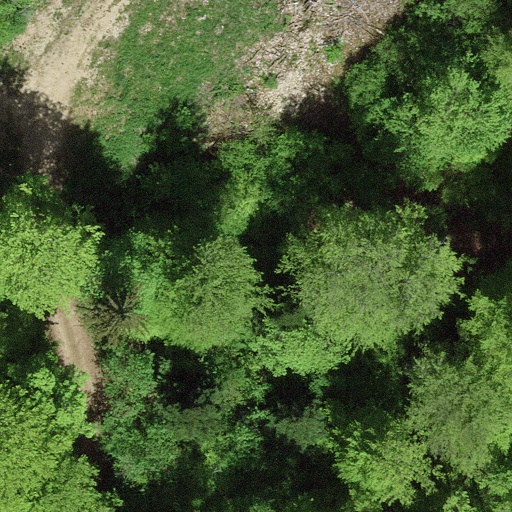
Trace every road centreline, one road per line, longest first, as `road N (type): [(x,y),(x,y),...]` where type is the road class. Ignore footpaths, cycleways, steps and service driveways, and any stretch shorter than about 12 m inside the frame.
road 1 (track): [(38,225),(332,264),(511,263)]
road 2 (track): [(38,225),(92,395),(95,480),(83,511)]
